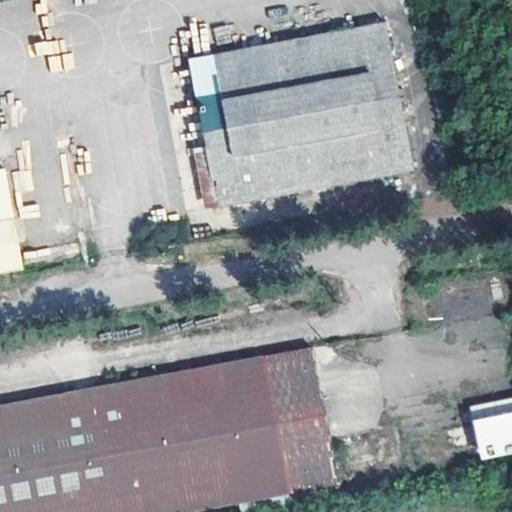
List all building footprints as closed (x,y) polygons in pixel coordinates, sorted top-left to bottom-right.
[(385,22),(187,58),(216,206),(413,168),(385,22)] [(193,148),(202,200),(213,199),(204,147),(193,148)] [(3,170),(0,170),(0,275),(22,271),(3,170)] [(0,403),(0,511),(182,511),(338,483),(311,344),(0,403)] [(511,395),(468,404),(477,455),(511,448),(511,395)]
